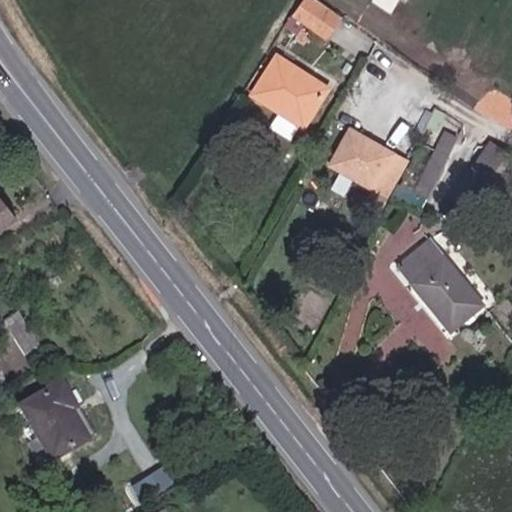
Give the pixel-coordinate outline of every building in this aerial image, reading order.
[(308,0),(299,15),(322,32),(336,10),(322,0),(308,0)] [(329,37),(343,15),(336,10),(322,32),(329,37)] [(250,99),(270,113),(295,74),(275,61),(250,99)] [(295,74),(270,113),(280,118),(286,110),(304,122),(323,92),(295,74)] [(346,132),(328,162),(355,176),(352,183),(370,191),(387,161),(371,151),(373,148),(346,132)] [(438,133),(403,189),(419,199),(454,144),(438,133)] [(511,165),(480,144),(458,177),(495,200),(511,175),(511,165)] [(0,232),(15,219),(0,200),(0,232)] [(438,232),(398,259),(447,322),(486,292),(438,232)] [(19,312),(7,319),(25,351),(38,344),(19,312)] [(49,394),(18,410),(48,467),(89,443),(76,417),(64,423),(49,394)] [(160,466),(131,489),(143,504),(172,482),(160,466)]
